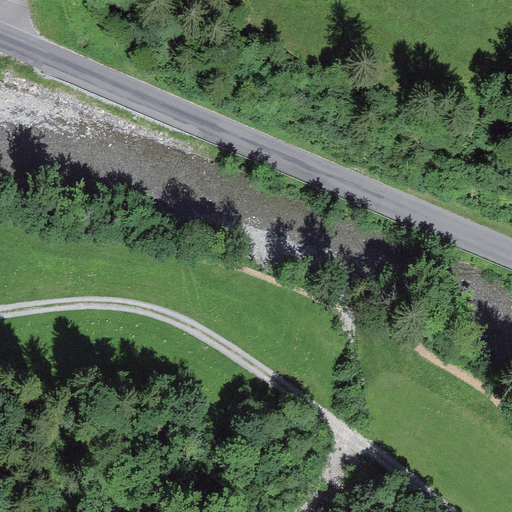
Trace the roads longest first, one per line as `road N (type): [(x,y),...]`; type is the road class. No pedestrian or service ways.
road 1 (tertiary): [(0,29),(284,141),(511,245)]
road 2 (track): [(455,511),(399,463),(178,318),(78,307),(0,319)]
